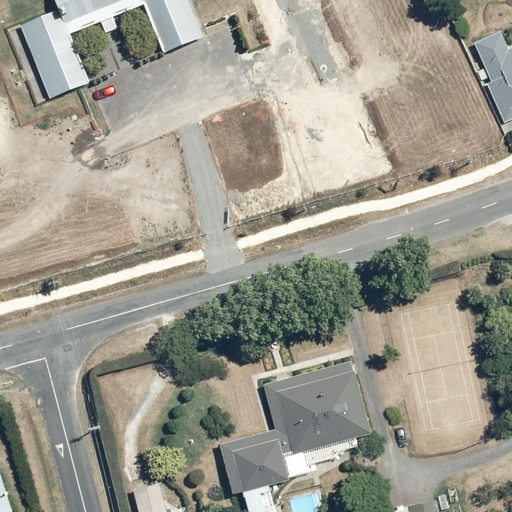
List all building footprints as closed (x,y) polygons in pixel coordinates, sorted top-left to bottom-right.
[(145,0),(142,1),(141,0),(48,0),(52,10),(17,23),(46,99),(88,83),(70,35),(99,24),(103,35),(116,30),(111,18),(140,7),(159,55),(203,38),(188,0),(145,0)] [(497,30),(471,43),(490,82),(483,85),(502,124),(511,119),(511,45),(506,49),(497,30)] [(239,493),(243,511),(272,511),(266,485),(307,475),(305,466),(359,452),(355,437),(369,434),(351,359),(259,382),(271,430),(215,444),(228,496),(239,493)] [(0,511),(11,511),(0,476),(0,511)] [(163,478),(130,486),(137,511),(178,511),(176,502),(170,504),(163,478)] [(440,511),(437,499),(387,511),(440,511)]
